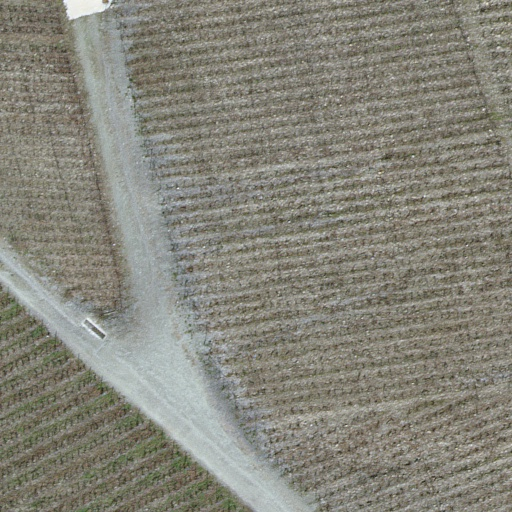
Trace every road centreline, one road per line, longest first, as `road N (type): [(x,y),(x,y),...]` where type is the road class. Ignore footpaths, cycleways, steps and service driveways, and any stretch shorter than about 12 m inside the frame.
road 1 (track): [(80,0),(191,433)]
road 2 (track): [(272,511),(115,360),(0,266)]
